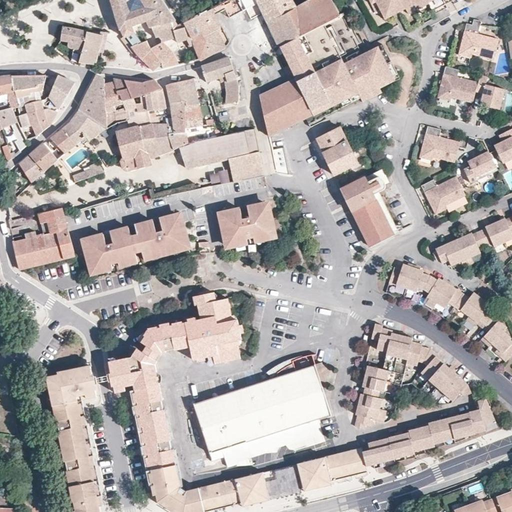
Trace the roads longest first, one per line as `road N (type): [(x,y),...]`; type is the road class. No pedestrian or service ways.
road 1 (residential): [(350,342),(331,338),(199,377),(181,367),(169,373),(190,483),(349,440)]
road 2 (residential): [(64,312),(95,347),(130,511)]
road 3 (residential): [(415,117),(375,107),(290,143),(307,185)]
road 4 (residential): [(328,298),(226,269),(208,203)]
road 5 (residential): [(231,51),(275,181),(307,185)]
road 6 (residential): [(511,395),(415,319),(372,303)]
road 7 (residential): [(415,117),(437,35),(502,0)]
road 8 (tertiary): [(369,496),(511,443)]
road 9 (residential): [(56,507),(23,361)]
road 10 (residential): [(231,51),(153,76),(88,70)]
road 11 (residential): [(88,70),(53,128),(0,171)]
road 12 (residential): [(426,237),(397,175),(415,117)]
road 13 (residential): [(349,440),(467,406)]
road 14 (residential): [(307,185),(340,262),(328,298)]
